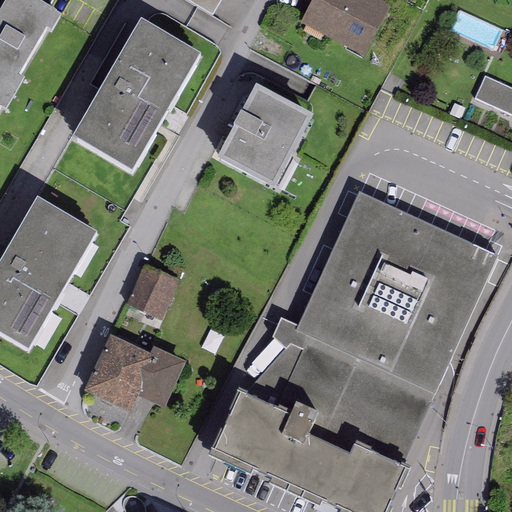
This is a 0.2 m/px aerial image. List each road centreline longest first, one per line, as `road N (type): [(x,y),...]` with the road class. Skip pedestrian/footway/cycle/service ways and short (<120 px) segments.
road 1 (residential): [(264,0),(54,422)]
road 2 (primary): [(460,511),(468,436),(511,321)]
road 3 (unclassified): [(230,511),(54,422)]
